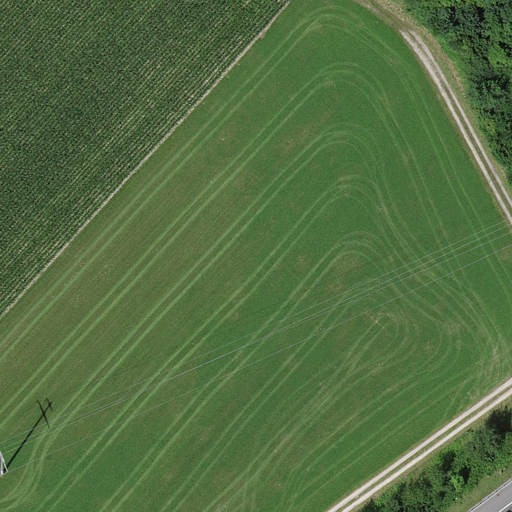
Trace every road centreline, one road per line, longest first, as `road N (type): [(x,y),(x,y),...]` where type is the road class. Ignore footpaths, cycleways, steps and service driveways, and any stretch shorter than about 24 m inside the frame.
road 1 (track): [(511,385),(339,511)]
road 2 (track): [(405,32),(511,215)]
